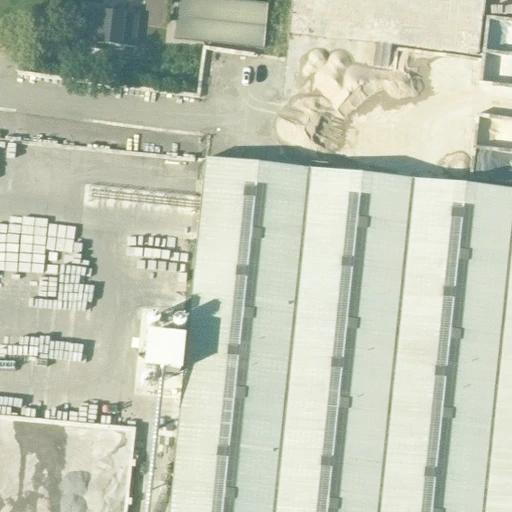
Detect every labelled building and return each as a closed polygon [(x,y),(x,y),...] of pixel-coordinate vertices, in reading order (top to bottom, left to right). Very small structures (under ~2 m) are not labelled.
[(263,48),(267,4),(222,0),(176,0),(173,40),(263,48)] [(82,50),(96,51),(96,46),(119,48),(120,39),(139,41),(142,18),(123,16),(123,15),(100,12),(99,22),(85,21),(82,50)] [(159,63),(157,76),(196,82),(198,70),(159,63)] [(0,224),(27,226),(31,132),(1,131),(0,144),(2,144),(0,206),(0,224)] [(96,181),(111,182),(113,153),(98,152),(96,181)] [(327,165),(310,163),(309,171),(205,160),(168,511),(511,511),(511,192),(326,173),(327,165)] [(0,371),(22,376),(40,293),(0,284),(0,371)] [(147,335),(144,370),(181,374),(184,338),(147,335)] [(0,469),(9,470),(12,390),(0,389),(0,469)] [(95,466),(90,511),(129,511),(134,471),(95,466)] [(75,478),(39,478),(39,511),(62,511),(62,509),(65,509),(65,496),(75,496),(75,478)]
